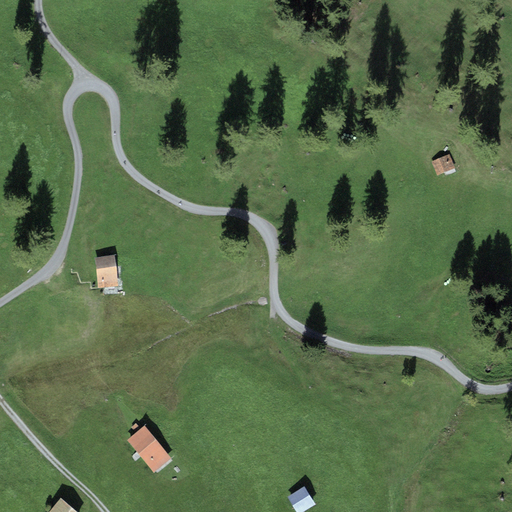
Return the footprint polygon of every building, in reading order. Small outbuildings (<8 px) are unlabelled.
[(449,154),(431,162),(436,175),(454,168),(449,154)] [(114,255),(94,257),(98,288),(118,286),(114,255)] [(145,426),(127,440),(153,472),(171,458),(145,426)] [(304,486),(287,497),(296,511),(301,511),(315,504),(304,486)] [(77,511),(61,498),(48,511),(77,511)]
